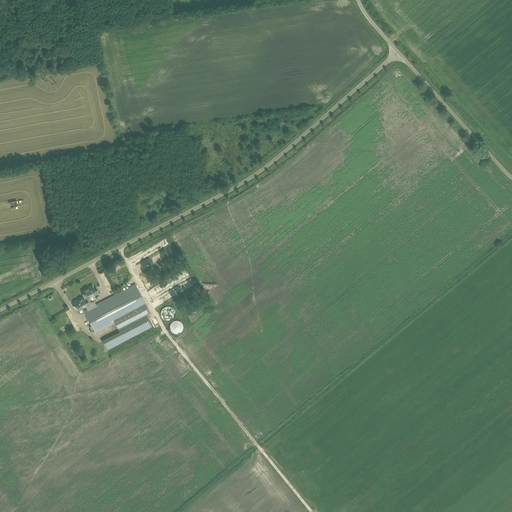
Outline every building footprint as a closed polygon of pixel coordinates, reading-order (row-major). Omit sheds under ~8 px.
[(185,272),(169,281),(166,282),(170,290),(189,280),(185,272)] [(96,290),(93,284),(83,290),(85,295),(88,299),(99,293),(97,289),(96,290)] [(87,309),(84,311),(96,333),(112,325),(143,308),(147,306),(135,284),(96,305),(94,301),(90,303),(92,307),(87,309)] [(85,295),(73,302),(76,307),(78,307),(80,310),(86,307),(87,309),(92,307),(90,303),(85,295)] [(143,308),(112,325),(114,329),(145,312),(143,308)] [(145,312),(118,327),(120,332),(103,341),(107,350),(152,326),(145,312)] [(184,328),(185,328),(184,326),(184,325),(183,324),(182,323),(181,322),(180,321),(179,321),(177,320),(176,321),(175,321),(173,321),(172,322),(171,323),(170,324),(170,327),(170,328),(170,330),(170,332),(171,333),(172,334),(173,334),(175,335),(176,335),(178,335),(179,335),(181,334),(182,334),(183,332),(184,331),(184,329),(184,328)]
